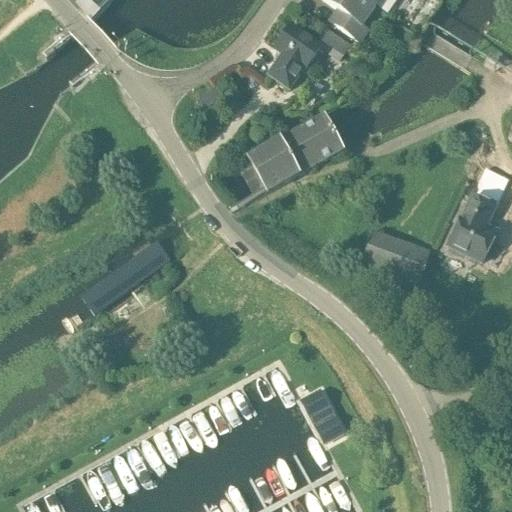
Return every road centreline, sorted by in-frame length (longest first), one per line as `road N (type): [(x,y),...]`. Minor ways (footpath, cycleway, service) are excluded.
road 1 (tertiary): [(413,413),(355,332),(226,230),(143,101)]
road 2 (track): [(426,40),(477,71),(489,103),(247,208)]
road 3 (unclassified): [(143,101),(223,65),(273,0)]
road 4 (tertiary): [(143,101),(52,0)]
